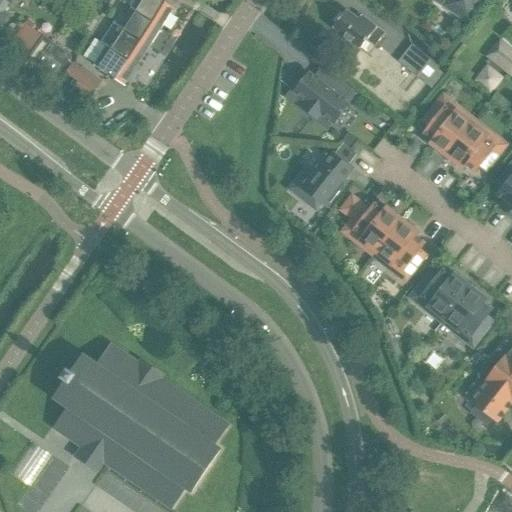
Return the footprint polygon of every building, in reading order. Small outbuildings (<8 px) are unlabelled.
[(173,9),(159,0),(135,0),(130,8),(160,28),(173,9)] [(447,0),(444,7),(469,23),(484,0),(447,0)] [(148,47),(160,28),(130,8),(125,16),(121,13),(114,24),(148,47)] [(384,34),(360,16),(357,20),(346,11),(332,28),(359,50),(364,43),(368,46),(370,43),(377,49),(386,37),(383,35),(384,34)] [(136,66),(148,47),(114,24),(101,44),(136,66)] [(72,58),(44,38),(41,42),(33,36),(22,51),(30,57),(28,59),(56,79),(72,58)] [(136,66),(101,44),(105,47),(93,65),(123,85),(136,66)] [(428,62),(430,60),(412,45),(398,62),(431,89),(443,74),(428,62)] [(100,81),(73,64),(62,80),(89,98),(100,81)] [(334,123),(348,105),(342,101),(351,90),(326,70),(317,81),(309,74),(295,92),(308,102),(303,108),(316,119),(321,113),(334,123)] [(440,114),(433,108),(422,122),(429,128),(425,134),(434,141),(431,144),(446,157),(472,124),(456,112),(453,115),(445,108),(440,114)] [(472,124),(446,157),(462,169),(465,165),(474,172),(478,167),(486,173),(497,159),(489,153),(494,147),(485,140),(488,136),(472,124)] [(347,182),(344,180),(353,168),(334,153),(325,165),(322,162),(302,187),(307,192),(301,199),(316,210),(322,203),(327,207),(347,182)] [(511,177),(505,172),(494,185),(502,191),(497,197),(506,203),(503,207),(511,214),(511,177)] [(375,258),(404,222),(386,208),(383,212),(375,205),(371,210),(352,195),(340,211),(359,225),(355,230),(364,237),(361,241),(363,243),(360,246),(375,258)] [(418,233),(404,222),(375,258),(387,268),(390,264),(392,266),(395,262),(404,269),(408,263),(416,269),(427,255),(419,249),(424,244),(415,237),(418,233)] [(470,287),(454,274),(451,278),(442,271),(438,277),(430,271),(419,285),(427,291),(423,296),(431,303),(428,307),(430,309),(428,312),(441,323),(470,287)] [(470,287),(441,323),(455,334),(458,330),(460,332),(463,328),(471,335),(476,329),(484,335),(495,322),(487,315),(491,310),(483,303),(486,299),(470,287)] [(69,407),(55,427),(89,451),(85,457),(94,463),(98,457),(172,507),(186,487),(192,491),(220,451),(214,447),(227,426),(158,379),(160,376),(142,363),(140,367),(110,346),(96,367),(86,360),(82,366),(78,364),(71,374),(68,372),(63,379),(66,381),(59,391),(63,394),(59,400),(69,407)] [(511,351),(507,357),(498,350),(488,363),(511,381),(511,351)] [(511,381),(488,363),(478,376),(487,383),(472,402),(478,406),(472,413),(486,425),(492,417),(498,422),(511,403),(511,381)] [(51,454),(29,441),(7,473),(27,487),(51,454)]
